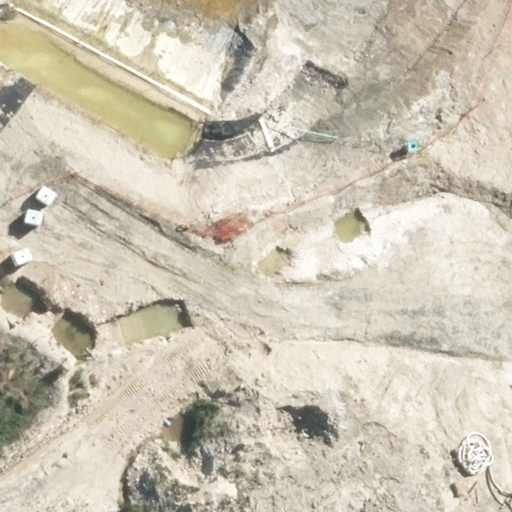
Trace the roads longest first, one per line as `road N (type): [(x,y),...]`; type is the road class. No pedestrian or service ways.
road 1 (track): [(91,511),(361,493),(511,444)]
road 2 (track): [(420,511),(511,305)]
